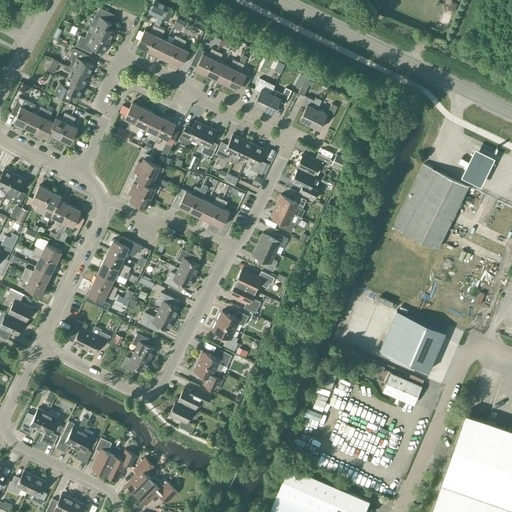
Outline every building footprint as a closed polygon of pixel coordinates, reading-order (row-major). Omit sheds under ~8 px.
[(168,7),(154,0),(151,6),(165,13),(168,7)] [(88,31),(110,41),(115,30),(108,27),(114,14),(99,6),(91,24),(88,31)] [(185,21),(178,17),(175,23),(182,27),(185,21)] [(137,44),(148,49),(159,27),(153,25),(150,32),(144,29),(137,44)] [(148,49),(159,55),(166,40),(161,37),(164,30),(159,27),(148,49)] [(105,52),(110,41),(88,31),(85,37),(80,35),(75,45),(91,53),(94,47),(105,52)] [(159,55),(169,60),(180,38),(175,35),(174,38),(168,35),(166,40),(159,55)] [(204,36),(198,47),(205,50),(210,39),(204,36)] [(180,38),(169,60),(181,65),(188,50),(182,47),(186,40),(180,38)] [(82,59),(85,53),(73,47),(68,58),(72,60),(69,66),(89,75),(94,65),(82,59)] [(195,68),(206,73),(217,51),(211,48),(208,55),(202,53),(195,68)] [(206,73),(217,78),(224,63),(219,60),(222,53),(217,51),(206,73)] [(238,61),(228,84),(239,89),(246,74),(240,71),(247,56),(242,54),(239,61),(238,61)] [(54,72),(59,61),(53,58),(48,69),(54,72)] [(217,78),(228,84),(238,61),(233,59),(230,66),(224,63),(217,78)] [(89,75),(69,66),(65,64),(63,68),(70,71),(67,78),(84,86),(89,75)] [(314,79),(307,75),(306,76),(303,81),(298,92),(304,95),(309,84),(311,85),(314,79)] [(275,85),(260,77),(254,88),(260,91),(254,103),(263,108),(273,87),(275,85)] [(79,97),(84,86),(67,78),(64,84),(59,82),(54,92),(69,99),(72,93),(79,97)] [(283,92),(273,87),(263,108),(273,113),(279,101),(285,103),(291,90),(286,87),(283,92)] [(300,119),(309,124),(322,99),(316,96),(314,99),(306,95),(303,103),(306,105),(300,119)] [(13,121),(25,126),(32,111),(26,108),(30,101),(24,98),(24,99),(19,96),(12,109),(18,112),(13,121)] [(127,139),(132,130),(143,107),(132,102),(125,117),(130,120),(125,130),(119,127),(116,134),(127,139)] [(327,113),(317,108),(309,124),(319,129),(325,116),(331,119),(337,106),(332,103),(327,113)] [(46,137),(49,132),(53,121),(48,118),(54,107),(48,104),(46,109),(35,131),(46,137)] [(25,126),(35,131),(46,109),(41,106),(37,113),(32,111),(25,126)] [(75,106),(71,113),(82,118),(86,111),(75,106)] [(146,128),(154,112),(143,107),(132,130),(137,132),(141,125),(146,128)] [(49,132),(59,137),(70,115),(65,112),(61,119),(56,117),(53,121),(49,132)] [(154,140),(165,118),(154,112),(146,128),(152,130),(148,138),(154,140)] [(59,137),(70,143),(78,127),(72,124),(75,117),(70,115),(59,137)] [(154,140),(159,143),(162,135),(168,138),(166,142),(171,145),(178,130),(173,128),(176,123),(165,118),(154,140)] [(191,139),(198,142),(206,125),(195,120),(190,130),(184,128),(179,139),(189,144),(191,139)] [(216,130),(206,125),(198,142),(204,145),(201,151),(211,156),(217,143),(211,141),(216,130)] [(229,152),(235,155),(243,138),(233,133),(228,144),(222,141),(215,154),(226,159),(229,152)] [(239,157),(246,160),(254,143),(243,138),(235,155),(232,162),(236,164),(239,157)] [(254,143),(246,160),(252,163),(250,168),(261,173),(267,162),(259,159),(264,148),(254,143)] [(494,157),(474,148),(467,163),(460,176),(480,186),(487,171),(494,157)] [(298,167),(314,175),(320,162),(328,166),(331,159),(318,152),(315,158),(303,152),(296,166),(298,167)] [(138,161),(136,166),(155,175),(158,169),(162,170),(164,167),(160,165),(151,161),(154,156),(146,153),(141,162),(138,161)] [(346,158),(336,153),(330,165),(340,170),(346,158)] [(192,155),(187,165),(194,168),(198,158),(192,155)] [(438,248),(468,185),(424,163),(393,226),(438,248)] [(136,172),(134,177),(139,179),(159,189),(161,185),(152,181),(155,175),(136,166),(133,171),(136,172)] [(314,175),(298,167),(291,181),(301,186),(298,192),(314,199),(319,190),(310,186),(315,176),(314,175)] [(0,187),(7,190),(15,173),(4,168),(0,176),(0,187)] [(238,178),(227,172),(224,179),(235,184),(238,178)] [(25,178),(15,173),(7,190),(4,195),(10,199),(21,204),(26,193),(20,190),(25,178)] [(262,177),(256,174),(252,183),(257,186),(262,177)] [(158,192),(159,189),(139,179),(137,184),(133,182),(131,187),(151,196),(154,190),(158,192)] [(202,183),(200,188),(189,210),(200,216),(207,200),(202,198),(208,186),(202,183)] [(39,212),(50,190),(39,185),(32,200),(37,203),(34,210),(39,212)] [(174,203),(189,210),(200,188),(195,185),(191,193),(181,188),(174,203)] [(148,203),(151,196),(131,187),(128,192),(132,194),(129,199),(130,199),(128,204),(135,207),(137,203),(146,207),(150,208),(152,205),(148,203)] [(51,215),(59,200),(61,195),(50,190),(39,212),(45,215),(50,218),(51,215)] [(281,194),(275,204),(301,217),(305,209),(302,208),(306,199),(294,193),(292,199),(281,194)] [(200,216),(211,221),(222,198),(216,196),(213,203),(207,200),(200,216)] [(211,221),(222,226),(227,215),(232,217),(236,209),(235,208),(232,206),(229,211),(224,208),(227,201),(222,198),(211,221)] [(314,200),(309,198),(306,204),(311,207),(314,200)] [(59,200),(51,215),(57,218),(53,225),(59,227),(70,205),(59,200)] [(297,224),(301,217),(275,204),(270,215),(281,221),(279,226),(291,232),(295,223),(297,224)] [(70,205),(59,227),(59,228),(55,238),(64,242),(67,234),(64,230),(67,223),(73,225),(81,210),(70,205)] [(22,223),(28,210),(22,207),(16,220),(22,223)] [(19,213),(11,209),(8,216),(15,220),(19,213)] [(267,217),(265,221),(274,225),(276,220),(267,217)] [(37,232),(27,227),(23,236),(33,240),(37,232)] [(0,256),(6,259),(18,235),(13,232),(10,237),(6,234),(0,245),(0,256)] [(262,232),(257,243),(275,251),(278,245),(284,247),(288,238),(276,232),(273,237),(262,232)] [(309,235),(302,232),(299,238),(306,241),(309,235)] [(108,249),(123,257),(126,251),(133,254),(136,249),(140,251),(143,245),(121,235),(119,241),(113,238),(108,249)] [(36,245),(33,251),(56,261),(61,250),(46,243),(48,240),(43,238),(39,247),(36,245)] [(272,258),(275,251),(257,243),(252,254),(263,259),(261,264),(273,270),(277,260),(272,258)] [(485,256),(486,250),(474,247),(472,252),(485,256)] [(108,249),(103,260),(126,271),(128,266),(121,262),(123,257),(108,249)] [(181,261),(178,267),(194,275),(200,264),(192,260),(195,255),(182,249),(177,259),(181,261)] [(38,259),(36,265),(51,272),(56,261),(33,251),(31,256),(38,259)] [(103,260),(98,271),(113,278),(116,273),(127,278),(129,273),(125,271),(126,271),(103,260)] [(26,267),(23,272),(46,283),(51,272),(36,265),(33,270),(26,267)] [(189,286),(194,275),(178,267),(175,274),(171,271),(166,282),(177,287),(179,282),(189,286)] [(242,269),(236,281),(255,290),(259,283),(267,287),(270,282),(271,283),(274,277),(261,270),(258,277),(242,269)] [(98,271),(93,282),(115,293),(118,287),(111,284),(113,278),(98,271)] [(40,294),(46,283),(23,272),(21,278),(28,281),(25,287),(40,294)] [(154,282),(142,276),(139,282),(152,287),(154,282)] [(252,297),(255,290),(236,281),(230,293),(247,301),(244,307),(255,312),(261,301),(252,297)] [(113,298),(115,293),(93,282),(87,293),(103,300),(106,295),(113,298)] [(498,299),(504,301),(509,284),(503,282),(498,299)] [(14,300),(8,313),(23,320),(24,320),(26,320),(32,307),(20,301),(22,295),(10,289),(7,296),(14,300)] [(128,289),(124,296),(130,299),(133,292),(128,289)] [(161,304),(158,310),(174,318),(179,307),(171,303),(174,298),(161,291),(156,302),(161,304)] [(113,305),(110,311),(121,317),(124,310),(113,305)] [(169,329),(174,318),(158,310),(155,316),(144,311),(139,322),(158,331),(161,325),(169,329)] [(222,310),(217,320),(235,329),(238,323),(244,325),(248,315),(237,310),(235,316),(222,310)] [(23,321),(23,320),(8,313),(8,314),(3,311),(0,312),(0,311),(0,333),(2,334),(4,329),(17,334),(23,321)] [(443,333),(394,312),(378,351),(427,372),(443,333)] [(73,342),(84,348),(92,332),(85,329),(87,324),(77,319),(72,330),(77,333),(73,342)] [(233,335),(235,329),(217,320),(212,330),(227,337),(223,344),(234,350),(238,342),(236,341),(238,337),(233,335)] [(92,332),(84,348),(95,353),(100,344),(105,346),(110,335),(94,327),(92,332)] [(456,339),(458,334),(446,331),(445,336),(456,339)] [(136,345),(134,351),(150,359),(155,348),(145,343),(148,338),(137,332),(132,343),(136,345)] [(123,337),(116,333),(113,340),(119,344),(123,337)] [(203,350),(198,360),(216,368),(219,362),(226,366),(232,354),(219,348),(216,356),(203,350)] [(144,370),(150,359),(134,351),(131,357),(126,355),(121,366),(132,371),(135,365),(144,370)] [(386,363),(374,358),(372,364),(383,369),(386,363)] [(214,375),(216,368),(198,360),(193,370),(208,377),(204,384),(217,390),(222,379),(214,375)] [(413,403),(421,385),(391,372),(383,390),(413,403)] [(335,391),(345,394),(350,380),(340,377),(335,391)] [(178,400),(178,401),(193,408),(195,408),(201,396),(209,400),(212,393),(199,387),(197,392),(184,387),(178,400)] [(312,405),(322,408),(325,399),(315,396),(312,405)] [(187,421),(193,408),(178,401),(177,401),(175,400),(169,414),(181,419),(179,425),(191,431),(195,424),(187,421)] [(306,404),(302,413),(308,416),(305,422),(310,423),(312,418),(317,419),(320,409),(306,404)] [(34,427),(39,429),(48,412),(38,407),(31,422),(24,418),(18,429),(30,435),(34,427)] [(58,417),(48,412),(39,429),(45,432),(41,440),(53,446),(58,435),(51,431),(58,417)] [(511,511),(511,428),(465,412),(430,511),(511,511)] [(88,420),(83,417),(78,427),(73,424),(74,423),(69,420),(56,447),(65,452),(69,444),(75,446),(88,420)] [(93,434),(83,429),(75,446),(80,449),(76,457),(86,462),(91,451),(86,448),(93,434)] [(93,467),(105,473),(114,454),(107,450),(111,442),(101,437),(95,448),(101,451),(93,467)] [(121,457),(114,454),(105,473),(117,479),(125,463),(131,466),(137,454),(125,449),(121,457)] [(136,493),(151,478),(146,473),(154,465),(145,456),(133,468),(138,473),(126,484),(136,493)] [(363,511),(370,498),(289,463),(278,489),(324,509),(330,511),(363,511)] [(21,488),(27,491),(35,475),(24,470),(20,478),(14,475),(8,488),(19,493),(21,488)] [(46,481),(35,475),(27,491),(33,494),(31,499),(41,504),(47,493),(41,490),(46,481)] [(151,478),(136,493),(145,503),(156,491),(167,502),(178,491),(163,477),(156,484),(151,478)] [(278,489),(268,511),(323,511),(324,509),(278,489)] [(65,511),(73,498),(62,493),(58,501),(52,498),(46,511),(49,511),(65,511)] [(81,511),(80,511),(84,503),(73,498),(65,511),(81,511)]
